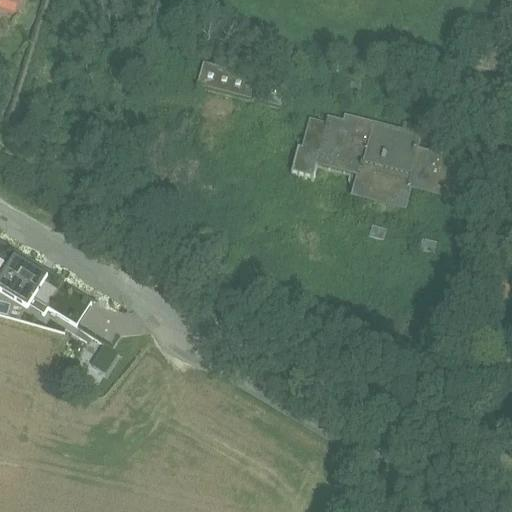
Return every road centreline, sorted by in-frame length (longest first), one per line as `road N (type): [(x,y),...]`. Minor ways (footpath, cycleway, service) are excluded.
road 1 (residential): [(149,295),(467,440),(511,453)]
road 2 (residential): [(429,511),(403,478),(184,345),(149,295)]
road 3 (residential): [(149,295),(0,208)]
